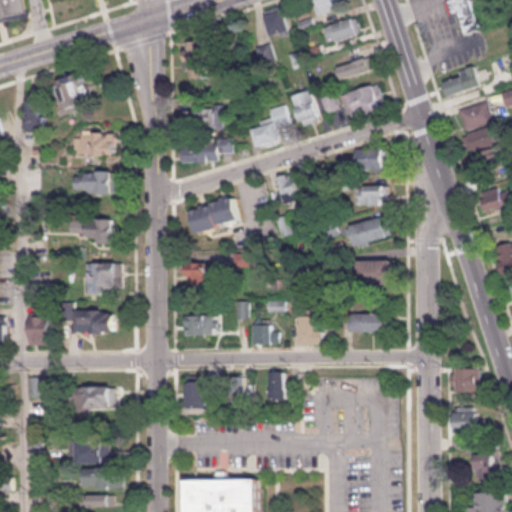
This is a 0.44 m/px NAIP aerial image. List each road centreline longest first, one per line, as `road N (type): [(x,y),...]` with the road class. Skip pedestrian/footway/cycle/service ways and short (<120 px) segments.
road 1 (residential): [(158,511),(152,15)]
road 2 (residential): [(428,355),(0,360)]
road 3 (tertiary): [(511,390),(386,0)]
road 4 (residential): [(430,511),(431,152)]
road 5 (residential): [(421,114),(157,194)]
road 6 (residential): [(152,15),(0,62)]
